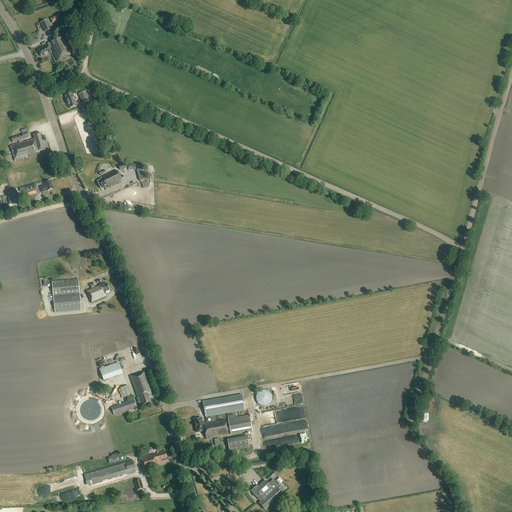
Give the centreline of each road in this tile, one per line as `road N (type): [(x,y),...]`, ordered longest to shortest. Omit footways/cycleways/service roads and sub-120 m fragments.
road 1 (tertiary): [(185,473),(123,286),(0,8)]
road 2 (track): [(83,75),(462,247)]
road 3 (track): [(462,247),(411,418),(416,427)]
road 4 (track): [(511,73),(462,247)]
road 5 (track): [(429,359),(255,388)]
